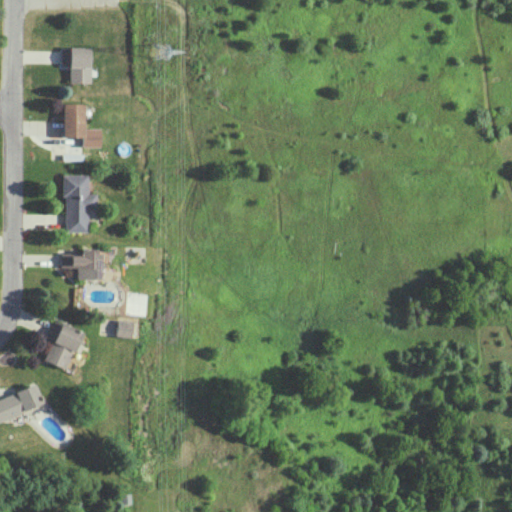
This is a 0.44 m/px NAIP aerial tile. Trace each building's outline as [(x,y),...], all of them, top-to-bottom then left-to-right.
[(89,46),(68,46),(69,82),(90,82),(89,46)] [(82,127),(83,103),(62,103),(61,136),(81,136),(81,146),(99,146),(99,128),(82,127)] [(86,174),(62,174),(63,232),(86,231),(86,208),(95,208),(95,193),(87,193),(86,174)] [(59,267),(74,267),(75,279),(98,278),(98,248),(78,249),(78,252),(59,253),(59,267)] [(42,359),(64,368),(80,331),(54,320),(46,338),(50,340),(42,359)] [(130,337),(131,322),(116,321),(114,336),(130,337)] [(82,353),(72,349),(63,369),(73,373),(82,353)] [(0,396),(0,419),(43,403),(35,384),(0,396)]
